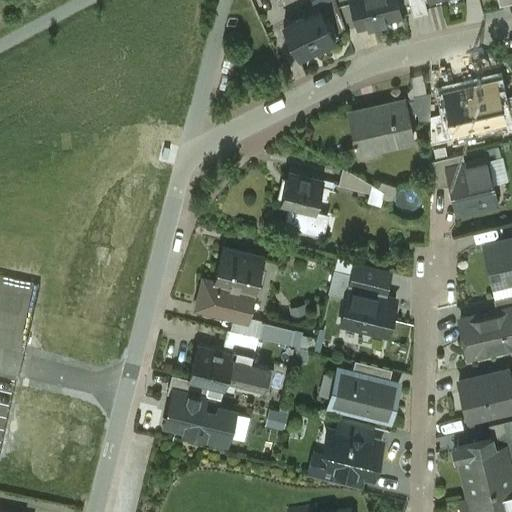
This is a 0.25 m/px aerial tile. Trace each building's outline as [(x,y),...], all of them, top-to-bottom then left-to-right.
[(351,0),(358,26),(402,15),(398,0),(351,0)] [(408,0),(413,17),(428,13),(425,0),(426,0),(408,0)] [(323,11),(306,18),(305,15),(285,24),(300,57),(336,41),(323,11)] [(431,92),(414,96),(419,122),(430,119),(431,92)] [(405,101),(350,112),(355,137),(351,138),(352,142),(356,141),(358,151),(414,139),(405,101)] [(438,117),(439,135),(457,134),(456,116),(438,117)] [(462,153),(429,160),(429,185),(452,185),(448,168),(465,164),(462,153)] [(465,164),(448,168),(452,185),(458,211),(497,202),(487,159),(465,164)] [(373,183),(344,166),(335,182),(369,191),(373,183)] [(323,180),(287,170),(279,201),(315,211),(323,180)] [(511,236),(484,243),(489,263),(494,262),(497,276),(511,272),(511,236)] [(241,250),(223,246),(215,279),(215,280),(239,286),(240,285),(255,288),(263,257),(241,252),(241,250)] [(384,296),(390,270),(356,261),(353,273),(349,287),(384,296)] [(347,296),(349,287),(353,273),(334,268),(328,291),(347,296)] [(239,286),(215,280),(215,279),(204,277),(196,307),(248,320),(255,288),(240,285),(239,286)] [(387,334),(396,299),(384,296),(349,287),(347,296),(340,322),(387,334)] [(511,293),(494,297),(497,309),(511,305),(511,293)] [(511,305),(497,309),(461,317),(469,354),(511,344),(511,305)] [(296,328),(263,320),(260,335),(293,344),(296,332),(296,328)] [(304,334),(296,332),(293,344),(301,346),(304,334)] [(232,353),(198,345),(190,378),(209,383),(224,387),(225,380),(264,390),(270,367),(231,357),(232,353)] [(392,369),(355,359),(352,373),(389,382),(392,369)] [(352,373),(341,370),(332,404),(388,418),(396,384),(352,373)] [(511,386),(508,370),(458,381),(467,417),(511,407),(511,386)] [(190,378),(172,374),(168,393),(174,394),(175,389),(206,396),(207,395),(209,383),(190,378)] [(206,396),(175,389),(174,394),(166,425),(205,435),(211,431),(229,436),(236,410),(219,406),(221,398),(207,395),(206,396)] [(374,427),(339,418),(337,430),(371,439),(374,427)] [(511,418),(489,424),(494,447),(504,444),(502,436),(511,433),(511,418)] [(337,430),(329,428),(325,445),(330,454),(327,465),(337,468),(362,474),(373,477),(381,441),(371,439),(337,430)] [(511,433),(502,436),(504,444),(507,459),(511,457),(511,433)] [(494,447),(460,455),(470,495),(511,484),(511,480),(507,459),(504,444),(494,447)] [(362,474),(337,468),(334,480),(360,486),(362,474)] [(511,511),(511,484),(470,495),(473,511),(511,511)]
